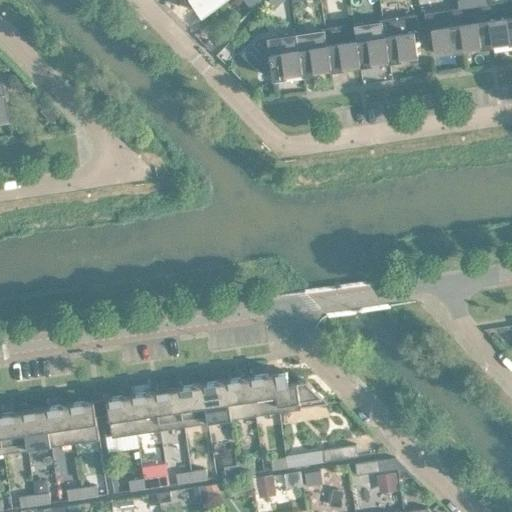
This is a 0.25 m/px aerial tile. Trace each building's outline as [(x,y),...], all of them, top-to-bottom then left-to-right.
[(195,0),(201,8),(213,0),(195,0)] [(487,0),(458,4),(463,39),(462,39),(463,44),(483,41),(483,36),(491,35),(492,35),(487,0)] [(511,0),(487,0),(492,35),(491,35),(492,40),(511,36),(511,35),(511,32),(511,0)] [(463,39),(458,4),(426,9),(428,25),(431,25),(434,49),(455,45),(454,41),(462,39),(463,39)] [(414,11),(382,16),(387,51),(388,51),(396,49),(397,54),(417,51),(414,27),(416,27),(414,11)] [(382,16),(353,20),(358,55),(359,55),(367,54),(368,58),(388,55),(388,51),(387,51),(382,16)] [(353,20),(325,24),(330,59),(339,58),(339,63),(360,60),(359,55),(358,55),(353,20)] [(325,24),(296,29),(301,64),(301,63),(310,62),(311,67),(331,64),(330,59),(325,24)] [(301,64),(296,29),(259,34),(244,49),(264,69),(281,66),(282,71),(302,68),(301,63),(301,64)] [(48,98),(40,105),(51,116),(59,109),(48,98)] [(286,365),(274,367),(279,405),(327,397),(305,375),(288,377),(286,365)] [(274,367),(250,371),(255,408),(279,405),(274,367)] [(250,371),(226,374),(232,412),(255,408),(250,371)] [(226,374),(202,378),(208,415),(232,412),(226,374)] [(202,378),(179,381),(184,419),(208,415),(202,378)] [(179,381),(155,385),(161,422),(184,419),(179,381)] [(155,385),(131,388),(137,426),(161,422),(155,385)] [(137,426),(131,388),(99,393),(101,410),(103,421),(110,420),(111,430),(137,426)] [(93,394),(69,398),(75,435),(98,432),(93,394)] [(69,398),(46,401),(51,439),(75,435),(69,398)] [(46,401),(22,405),(28,442),(51,439),(46,401)] [(22,405),(0,408),(0,420),(4,446),(28,442),(22,405)] [(321,444),(323,456),(357,450),(355,439),(321,444)] [(270,454),(271,464),(286,461),(285,451),(270,454)] [(394,451),(377,454),(377,455),(379,466),(396,463),(404,462),(395,452),(394,451)] [(379,466),(377,455),(377,454),(354,458),(355,469),(379,466)] [(252,456),(238,458),(239,468),(254,466),(252,456)] [(239,468),(238,458),(223,460),(224,470),(239,468)] [(404,462),(396,463),(397,473),(412,470),(404,462)] [(205,463),(190,465),(191,475),(206,473),(205,463)] [(191,475),(190,465),(175,468),(177,478),(191,475)] [(320,465),(304,468),(306,480),(322,478),(320,465)] [(394,467),(376,470),(379,486),(397,484),(394,467)] [(272,469),(255,472),(257,492),(275,489),(272,469)] [(157,470),(142,472),(144,482),(159,480),(157,470)] [(144,482),(142,472),(128,475),(129,485),(144,482)] [(217,478),(204,480),(206,496),(219,494),(217,478)] [(96,479),(81,482),(82,492),(97,489),(96,479)] [(204,480),(192,481),(194,497),(206,496),(204,480)] [(82,492),(81,482),(66,484),(67,494),(82,492)] [(169,485),(157,487),(159,497),(170,495),(169,485)] [(48,486),(33,489),(35,499),(49,497),(48,486)] [(159,497),(157,487),(145,489),(147,498),(159,497)] [(35,499),(33,489),(18,491),(20,501),(35,499)] [(79,498),(64,501),(65,511),(70,511),(80,511),(79,498)] [(52,511),(51,502),(34,505),(35,511),(52,511)] [(436,511),(427,502),(402,506),(403,511),(436,511)]
